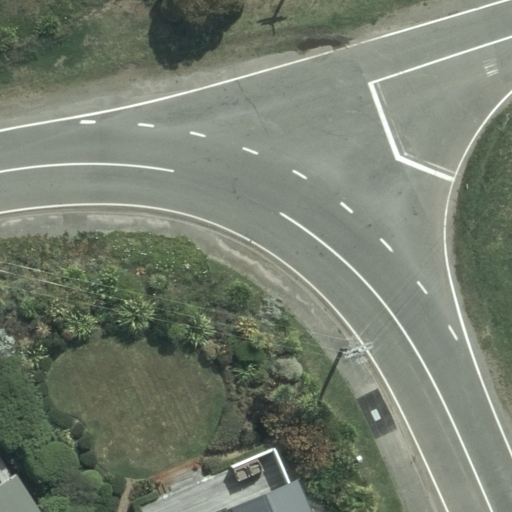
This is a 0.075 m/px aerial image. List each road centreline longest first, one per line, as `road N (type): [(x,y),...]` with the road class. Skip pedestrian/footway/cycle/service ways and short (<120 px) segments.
road 1 (unclassified): [(222,184),(293,222),(404,327),(494,511)]
road 2 (unclassified): [(222,184),(367,85),(511,39)]
road 3 (tertiary): [(0,174),(35,166),(136,167),(222,184)]
